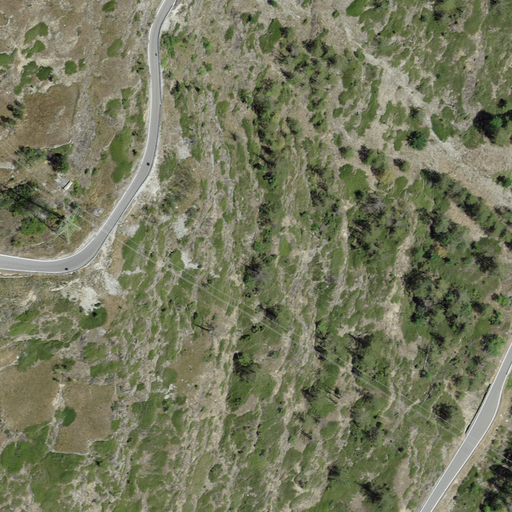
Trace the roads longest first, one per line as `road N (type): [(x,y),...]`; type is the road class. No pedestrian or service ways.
road 1 (tertiary): [(0,261),(80,260),(133,189),(154,128),(155,29),(171,0)]
road 2 (tertiary): [(426,511),(511,354)]
